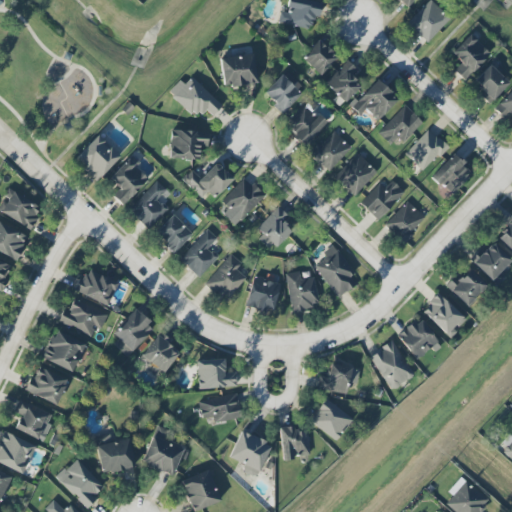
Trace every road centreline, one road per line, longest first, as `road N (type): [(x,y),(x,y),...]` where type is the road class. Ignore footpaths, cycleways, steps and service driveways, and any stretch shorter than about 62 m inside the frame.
road 1 (residential): [(0,126),(210,330),(292,353),(339,344),(346,334)]
road 2 (residential): [(511,170),(375,314),(346,334)]
road 3 (residential): [(405,282),(242,122)]
road 4 (residential): [(511,165),(353,4)]
road 5 (residential): [(86,211),(0,370)]
